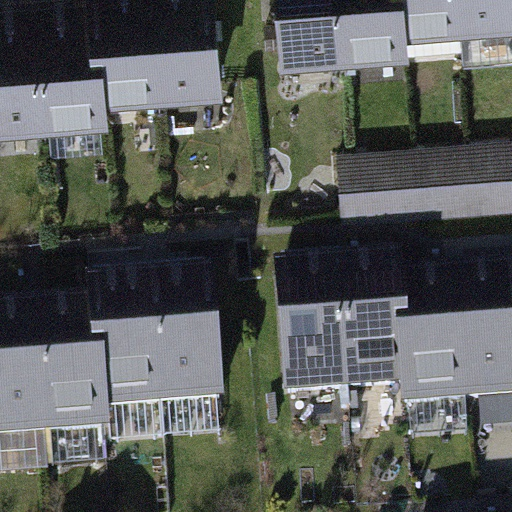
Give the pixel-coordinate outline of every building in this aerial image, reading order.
[(45,128),(106,123),(97,0),(61,0),(36,2),(45,128)] [(97,0),(105,102),(166,98),(158,0),(97,0)] [(159,0),(166,98),(227,94),(220,0),(159,0)] [(286,63),(347,59),(343,0),(281,0),(283,27),(269,28),(270,48),(285,47),(286,63)] [(343,0),(347,59),(408,55),(404,0),(343,0)] [(404,0),(407,34),(468,30),(466,0),(404,0)] [(511,0),(466,0),(469,30),(511,26),(511,0)] [(0,130),(45,128),(36,2),(0,4),(0,130)] [(511,137),(338,151),(344,222),(511,209),(511,137)] [(350,396),(412,392),(403,266),(342,271),(350,396)] [(289,401),(350,396),(342,270),(280,275),(289,401)] [(474,407),(511,404),(511,278),(465,282),(474,407)] [(166,412),(227,408),(218,282),(157,286),(166,412)] [(413,412),(474,408),(465,282),(404,286),(413,412)] [(104,417),(166,412),(157,286),(96,291),(104,417)] [(45,441),(106,436),(97,311),(36,315),(45,441)] [(0,443),(45,441),(36,315),(0,317),(0,443)]
